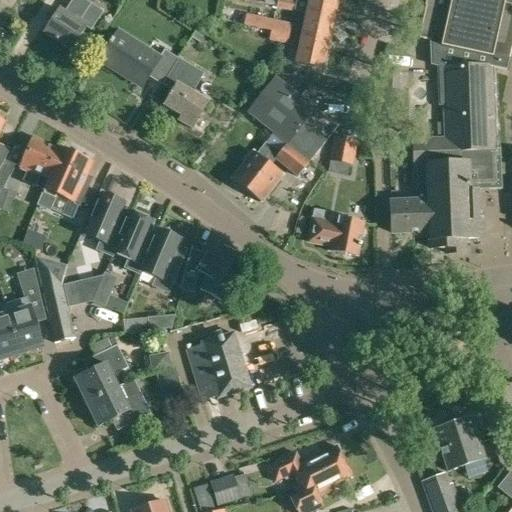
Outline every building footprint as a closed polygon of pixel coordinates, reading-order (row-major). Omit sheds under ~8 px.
[(44,33),(71,50),(86,27),(91,31),(103,12),(84,0),(72,0),(64,12),(60,9),(44,33)] [(276,8),(295,12),(297,2),(289,0),(265,0),(264,4),(277,6),(276,8)] [(309,0),(307,13),(334,19),(338,0),(309,0)] [(443,69),(491,67),(506,70),(511,43),(511,0),(427,0),(426,6),(430,7),(423,39),(431,41),(432,64),(438,65),(439,105),(445,105),(443,69)] [(301,38),(329,44),(334,19),(307,13),(301,38)] [(259,29),(271,32),(289,36),(291,26),(261,19),(246,16),(244,26),(259,29)] [(149,77),(164,86),(181,59),(164,50),(160,57),(119,31),(100,61),(142,88),(149,77)] [(289,36),(271,32),(270,40),(287,44),(289,36)] [(296,63),(324,69),(329,44),(301,38),(296,63)] [(179,121),(192,129),(208,102),(203,99),(205,95),(195,90),(204,73),(181,59),(164,86),(173,92),(165,106),(182,116),(179,121)] [(292,77),(294,69),(279,66),(277,74),(292,77)] [(495,149),(491,67),(443,69),(445,105),(446,139),(413,141),(415,165),(417,165),(418,186),(427,186),(428,201),(390,203),(392,233),(429,231),(430,248),(447,247),(447,254),(465,253),(464,239),(484,238),(483,218),(478,218),(477,190),(502,189),(500,149),(495,149)] [(385,94),(398,95),(399,68),(386,68),(385,94)] [(231,179),(261,203),(284,176),(272,166),(276,160),(298,177),(327,140),(305,122),(316,108),(276,77),(247,113),(273,134),(266,142),(256,154),(254,152),(231,179)] [(0,191),(1,190),(0,189),(0,170),(5,160),(5,159),(10,149),(0,144),(0,131),(4,122),(0,120),(0,191)] [(329,161),(353,165),(358,141),(334,137),(329,161)] [(46,178),(58,149),(34,138),(20,169),(26,171),(23,181),(36,186),(39,178),(40,176),(46,178)] [(86,176),(92,163),(58,149),(46,178),(50,180),(46,190),(44,189),(37,206),(50,212),(58,195),(80,205),(91,179),(86,176)] [(1,190),(0,191),(0,210),(2,211),(9,213),(15,194),(1,190)] [(112,257),(114,253),(113,253),(127,220),(118,216),(124,203),(104,195),(87,234),(101,241),(97,250),(112,257)] [(328,252),(357,257),(363,223),(325,215),(326,213),(315,211),(314,219),(313,219),(309,239),(316,240),(315,244),(329,247),(328,252)] [(140,274),(142,271),(141,271),(155,239),(146,235),(152,221),(131,212),(127,220),(113,253),(114,253),(129,259),(125,268),(140,274)] [(141,271),(142,271),(157,277),(153,286),(168,293),(187,250),(178,247),(182,239),(159,229),(155,239),(141,271)] [(202,290),(226,306),(250,263),(224,248),(217,260),(207,254),(206,256),(192,250),(181,290),(192,293),(198,272),(208,278),(202,290)] [(35,257),(54,343),(74,339),(62,287),(61,283),(63,283),(68,267),(35,257)] [(23,297),(2,303),(6,316),(18,354),(43,347),(36,324),(46,321),(33,270),(17,275),(23,297)] [(104,273),(91,302),(104,308),(117,278),(104,273)] [(81,305),(76,282),(63,285),(68,307),(81,305)] [(0,303),(0,360),(18,354),(6,316),(2,303),(0,303)] [(147,318),(148,331),(171,329),(174,316),(147,318)] [(187,350),(203,401),(218,397),(219,399),(251,389),(234,333),(202,343),(202,345),(187,350)] [(140,344),(151,344),(150,334),(140,334),(140,344)] [(75,380),(86,403),(118,388),(112,376),(128,368),(117,345),(83,362),(89,373),(75,380)] [(149,357),(152,373),(173,368),(169,353),(149,357)] [(155,374),(156,374),(159,386),(178,380),(175,370),(175,368),(173,368),(155,374)] [(120,416),(125,427),(151,414),(140,392),(134,380),(118,388),(86,403),(98,427),(109,421),(120,416)] [(314,396),(315,382),(298,381),(298,396),(314,396)] [(434,430),(447,472),(496,456),(491,440),(480,443),(475,429),(481,428),(477,418),(472,419),(472,418),(434,430)] [(288,476),(294,487),(345,461),(338,446),(302,464),(296,453),(281,461),(267,468),(274,483),(288,476)] [(291,499),(297,511),(311,511),(323,506),(319,498),(333,491),(331,487),(352,476),(345,461),(294,487),(298,496),(291,499)] [(511,511),(511,472),(498,488),(511,499),(511,510),(510,511),(511,511)] [(423,484),(433,511),(462,511),(452,484),(450,485),(446,475),(423,484)] [(210,483),(218,507),(241,499),(234,476),(210,483)] [(332,511),(339,511),(350,509),(347,495),(329,499),(332,511)] [(132,511),(167,511),(164,501),(132,511)]
